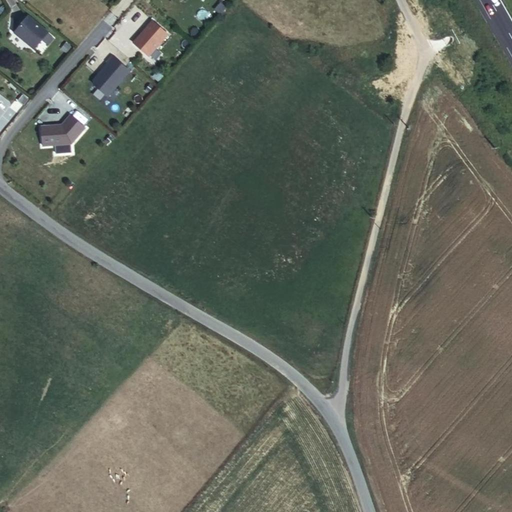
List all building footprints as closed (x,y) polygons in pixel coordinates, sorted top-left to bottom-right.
[(149,58),(170,36),(153,20),(132,42),(149,58)] [(52,38),(31,21),(17,38),(38,55),(52,38)] [(109,98),(132,73),(113,56),(90,81),(109,98)] [(23,96),(19,102),(26,108),(31,102),(23,96)] [(43,126),(43,147),(81,147),(81,121),(67,122),(67,125),(43,126)]
